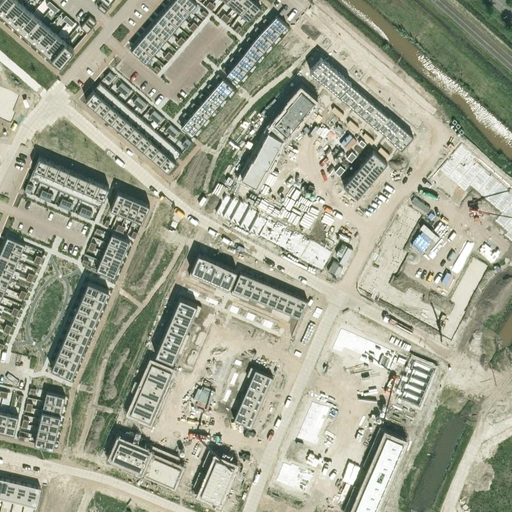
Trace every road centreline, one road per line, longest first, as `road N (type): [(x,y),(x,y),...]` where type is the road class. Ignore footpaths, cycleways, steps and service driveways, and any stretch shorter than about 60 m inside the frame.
road 1 (residential): [(252,497),(337,293),(388,198),(432,152),(438,131),(291,0)]
road 2 (residential): [(134,0),(15,142),(0,174)]
road 3 (residential): [(0,454),(120,484),(184,511)]
